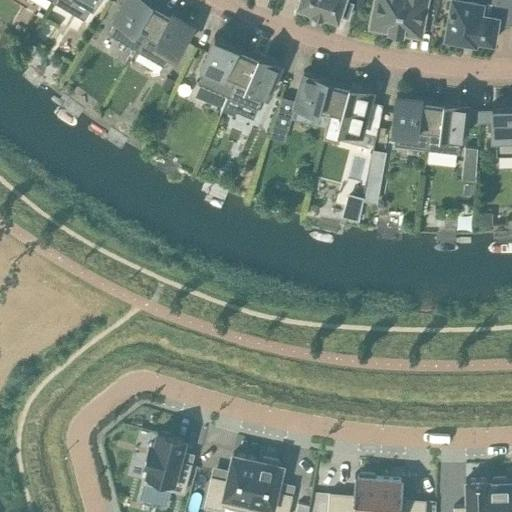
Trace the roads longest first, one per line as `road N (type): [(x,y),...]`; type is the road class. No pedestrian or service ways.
road 1 (residential): [(511,434),(420,438),(328,429),(136,385),(86,419),(77,441),(96,511)]
road 2 (residential): [(511,70),(357,51),(263,23),(226,0)]
